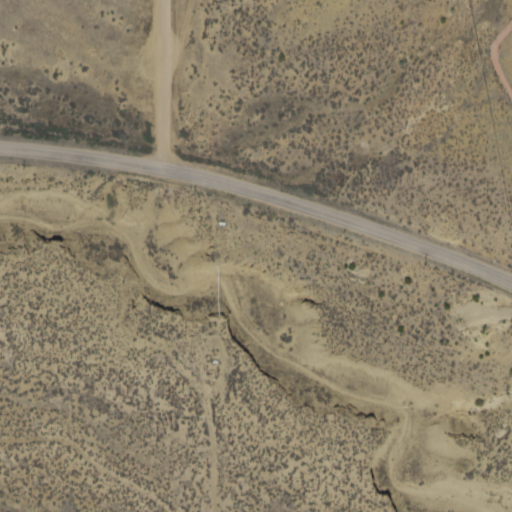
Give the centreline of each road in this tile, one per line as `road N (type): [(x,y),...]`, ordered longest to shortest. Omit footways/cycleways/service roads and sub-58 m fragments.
road 1 (tertiary): [(511,283),(257,190),(0,144)]
road 2 (residential): [(190,0),(156,74),(161,125),(177,170)]
